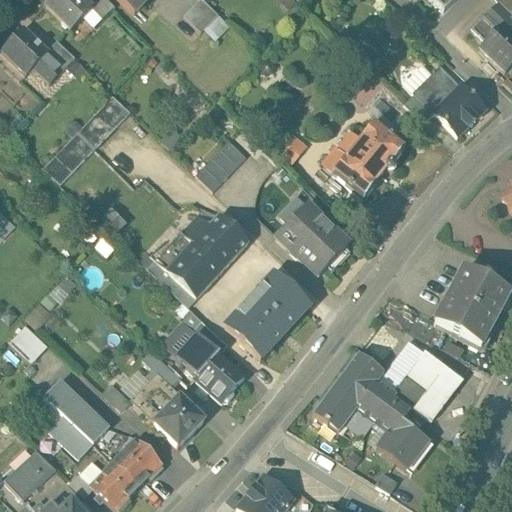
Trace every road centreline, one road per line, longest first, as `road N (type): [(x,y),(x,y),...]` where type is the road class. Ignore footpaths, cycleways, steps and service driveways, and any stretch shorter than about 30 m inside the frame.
road 1 (residential): [(511,122),(375,273),(181,511)]
road 2 (unknown): [(203,488),(44,358)]
road 3 (residential): [(511,110),(400,0)]
